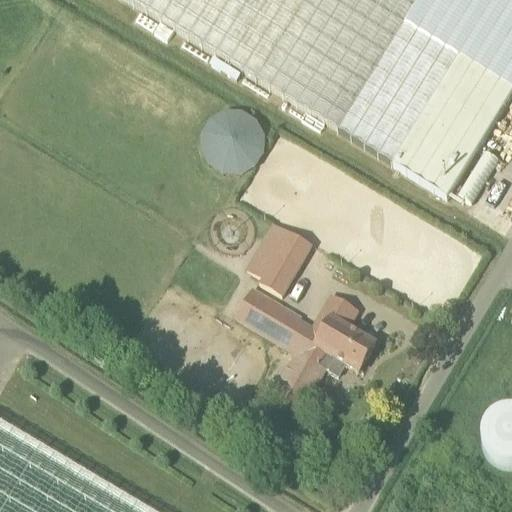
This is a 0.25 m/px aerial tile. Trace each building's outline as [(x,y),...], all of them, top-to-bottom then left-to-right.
[(511,99),(511,0),(117,0),(447,204),(511,99)] [(219,186),(270,160),(245,110),(193,135),(219,186)] [(457,202),(471,210),(497,163),(483,155),(457,202)] [(283,303),(312,249),(272,227),(245,274),(261,283),(257,289),(283,303)] [(359,377),(375,349),(348,333),(359,315),(333,300),(313,332),(301,325),(302,322),(252,293),(235,322),(296,358),(272,400),(300,416),(325,373),(330,376),(338,364),(359,377)] [(511,423),(500,421),(489,466),(511,471),(511,423)] [(0,511),(139,511),(0,429),(0,511)]
